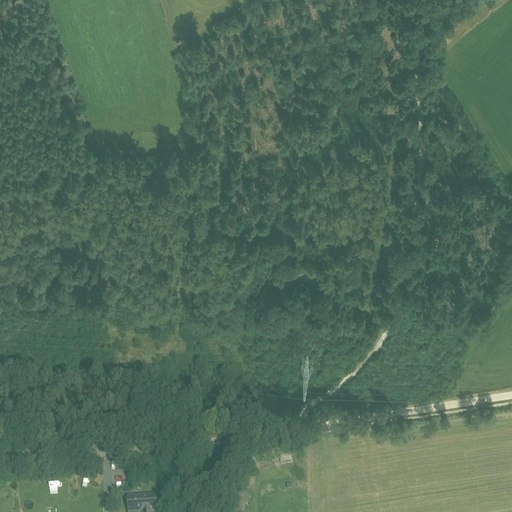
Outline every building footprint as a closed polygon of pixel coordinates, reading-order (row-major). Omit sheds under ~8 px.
[(298,454),(287,456),(288,464),(299,463),(298,454)] [(187,502),(182,511),(198,511),(210,485),(196,479),(187,502)] [(64,485),(72,491),(75,487),(67,481),(64,485)] [(242,511),(250,498),(229,486),(214,511),(242,511)] [(157,511),(156,495),(128,497),(128,511),(152,511),(157,511)]
